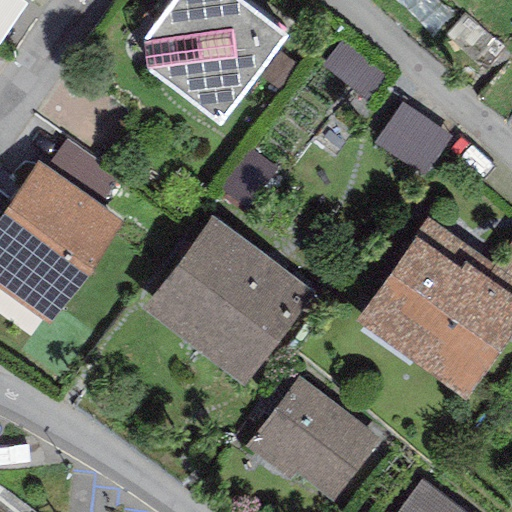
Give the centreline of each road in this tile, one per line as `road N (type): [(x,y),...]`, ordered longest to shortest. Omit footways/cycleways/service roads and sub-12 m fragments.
road 1 (residential): [(511,144),(344,0)]
road 2 (residential): [(0,393),(169,511)]
road 3 (residential): [(82,0),(0,124)]
